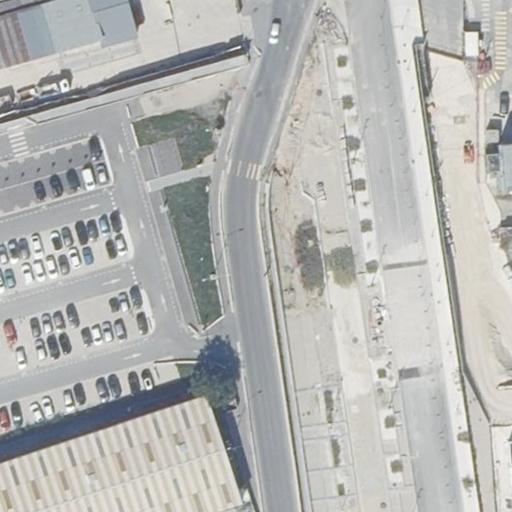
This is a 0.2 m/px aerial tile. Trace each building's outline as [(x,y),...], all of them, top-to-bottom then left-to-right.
[(0,20),(70,0),(18,0),(0,5),(0,20)] [(0,71),(102,43),(90,0),(70,0),(0,20),(0,71)] [(98,0),(111,45),(136,38),(125,0),(98,0)] [(208,399),(0,467),(0,511),(228,511),(243,507),(208,399)] [(511,511),(511,427),(491,429),(497,511),(511,511)]
